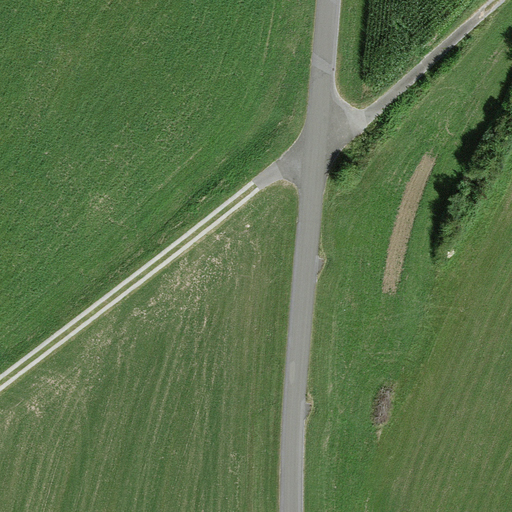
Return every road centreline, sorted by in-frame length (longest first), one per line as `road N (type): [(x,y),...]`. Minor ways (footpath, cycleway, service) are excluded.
road 1 (track): [(0,384),(273,171),(361,120),(498,0)]
road 2 (unclassified): [(289,511),(329,0)]
